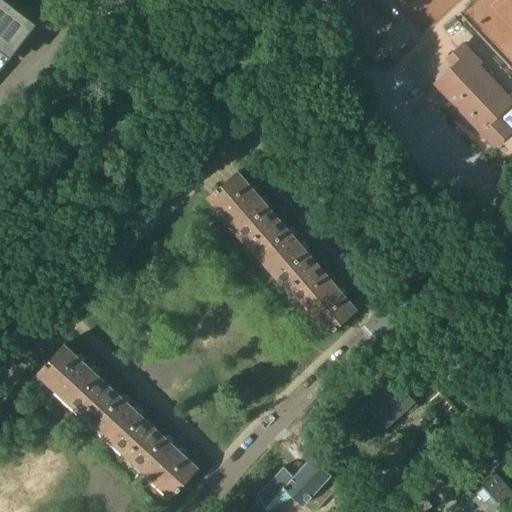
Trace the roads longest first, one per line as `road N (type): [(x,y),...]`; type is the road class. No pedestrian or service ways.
road 1 (residential): [(0,383),(37,327),(111,251),(246,131)]
road 2 (residential): [(189,511),(287,398),(385,305)]
road 3 (residential): [(385,305),(246,131)]
road 4 (residential): [(511,459),(385,305)]
road 5 (residential): [(246,131),(132,0)]
road 6 (residential): [(0,106),(110,0)]
